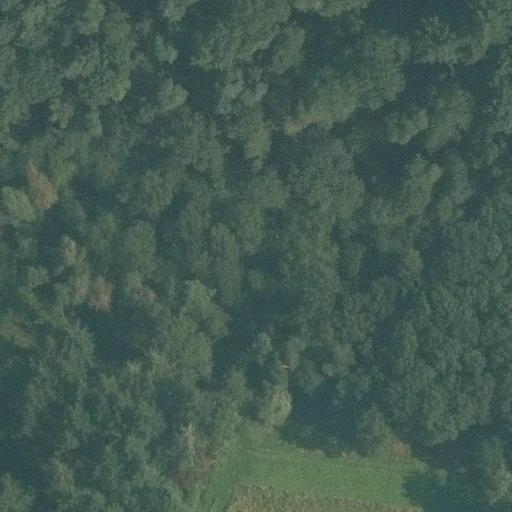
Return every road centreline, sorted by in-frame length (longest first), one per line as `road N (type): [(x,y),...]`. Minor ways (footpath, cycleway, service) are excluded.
road 1 (track): [(342,0),(511,46)]
road 2 (track): [(0,345),(138,386)]
